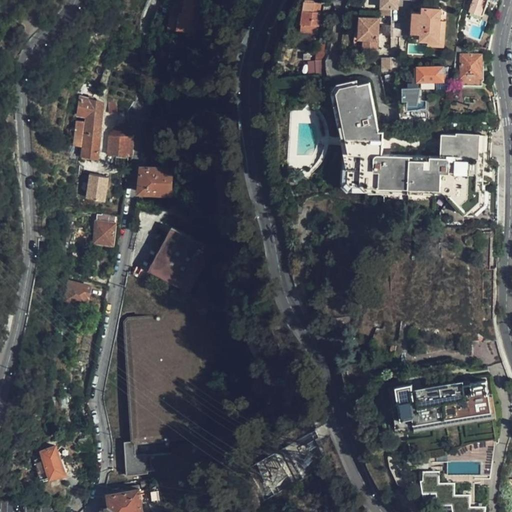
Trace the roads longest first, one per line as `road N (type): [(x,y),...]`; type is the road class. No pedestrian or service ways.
road 1 (tertiary): [(381,511),(344,442),(326,369),(280,276),(265,216),(250,124),(250,57),(274,0)]
road 2 (residential): [(94,511),(108,462),(96,397),(142,99)]
road 3 (tertiary): [(73,0),(32,51),(22,80),(29,260),(0,391)]
road 4 (tertiary): [(510,0),(498,58),(509,150),(511,346)]
